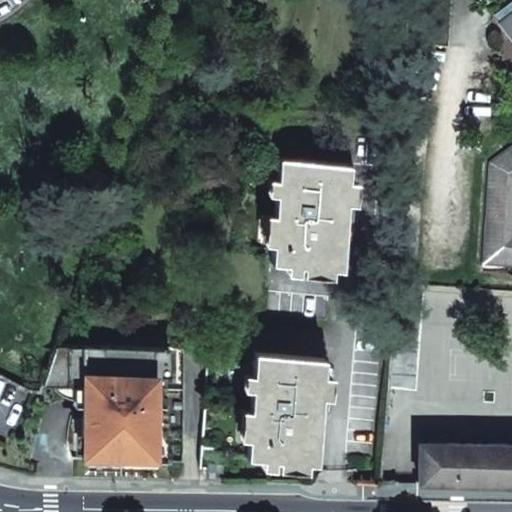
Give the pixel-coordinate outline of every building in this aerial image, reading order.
[(418,0),(417,18),(448,20),(449,0),(418,0)] [(511,144),(490,162),(483,263),(511,264),(511,11),(499,22),(511,39),(511,144)] [(408,116),(405,157),(424,159),(433,44),(446,46),(448,20),(417,18),(409,116),(408,116)] [(437,59),(429,159),(464,161),(471,62),(437,59)] [(349,162),(280,156),(271,261),(341,266),(344,222),(332,222),(334,200),(346,201),(349,162)] [(428,174),(420,281),(455,283),(462,176),(428,174)] [(353,223),(355,201),(346,201),(334,200),(332,222),(344,222),(353,223)] [(394,283),(387,385),(414,388),(421,285),(394,283)] [(132,459),(182,460),(185,347),(55,343),(42,383),(84,384),(82,458),(132,459)] [(324,357),(255,352),(247,456),(317,462),(319,436),(321,410),(308,409),(309,394),(321,395),(324,357)] [(321,395),(309,394),(308,409),(321,410),(329,410),(330,396),(321,395)] [(511,444),(419,443),(418,483),(511,484),(511,444)] [(224,462),(208,461),(207,471),(224,472),(224,462)]
